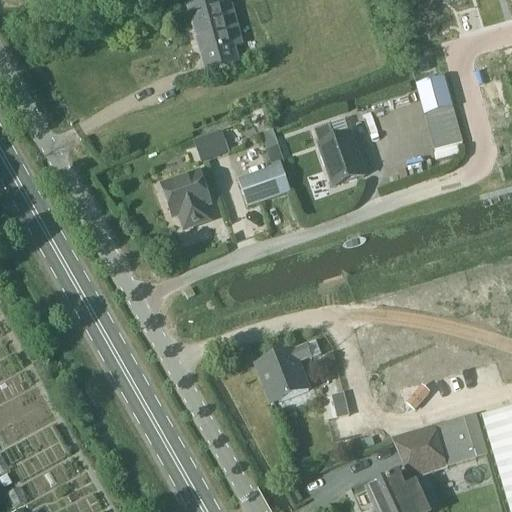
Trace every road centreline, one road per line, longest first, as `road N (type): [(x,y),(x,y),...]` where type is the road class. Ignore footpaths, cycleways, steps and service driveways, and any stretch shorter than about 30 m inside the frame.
road 1 (unclassified): [(256,511),(0,62)]
road 2 (secondary): [(206,511),(0,148)]
